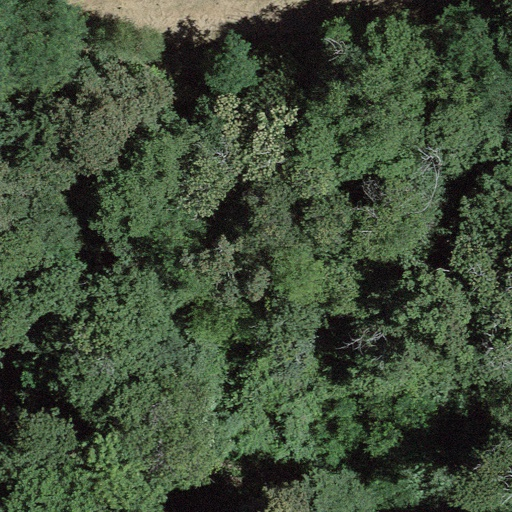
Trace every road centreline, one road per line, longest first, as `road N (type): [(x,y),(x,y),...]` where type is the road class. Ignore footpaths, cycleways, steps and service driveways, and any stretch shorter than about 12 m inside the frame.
road 1 (track): [(0,74),(129,72),(369,45),(511,54)]
road 2 (track): [(400,511),(335,483),(144,445),(0,405)]
